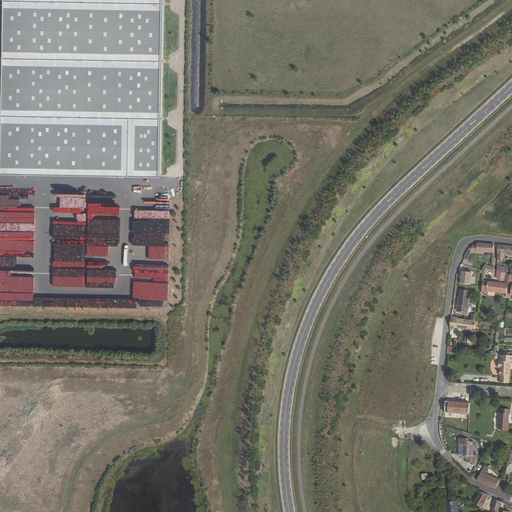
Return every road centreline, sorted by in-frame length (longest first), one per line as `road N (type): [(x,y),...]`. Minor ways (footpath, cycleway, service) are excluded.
road 1 (tertiary): [(511,86),(377,211),(322,289),(285,409),(289,511)]
road 2 (residential): [(439,388),(458,250),(472,239),(511,242)]
road 3 (residential): [(511,500),(471,480),(436,442),(439,388)]
